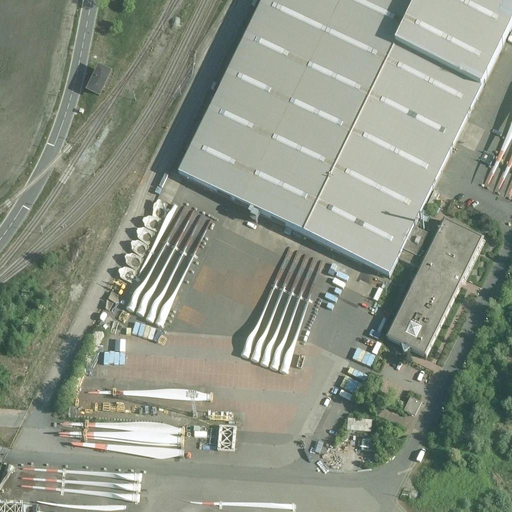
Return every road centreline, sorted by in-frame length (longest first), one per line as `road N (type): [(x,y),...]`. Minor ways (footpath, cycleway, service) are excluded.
road 1 (unclassified): [(91,0),(58,134),(0,238)]
road 2 (unknown): [(511,89),(467,181),(474,200),(511,217)]
